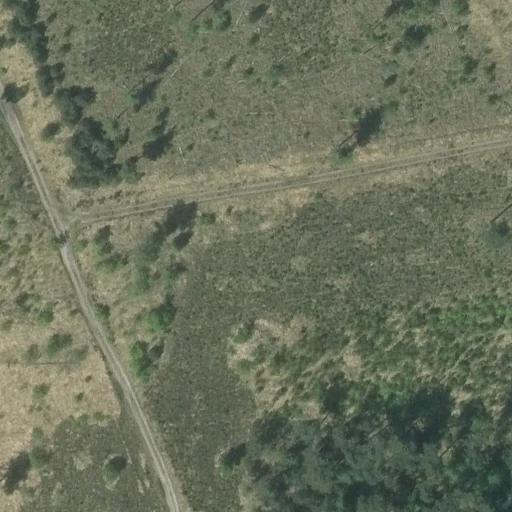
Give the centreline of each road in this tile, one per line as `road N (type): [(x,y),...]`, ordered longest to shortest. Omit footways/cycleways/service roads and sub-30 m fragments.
road 1 (track): [(55,220),(511,131)]
road 2 (track): [(55,220),(167,511)]
road 3 (track): [(0,77),(55,220)]
